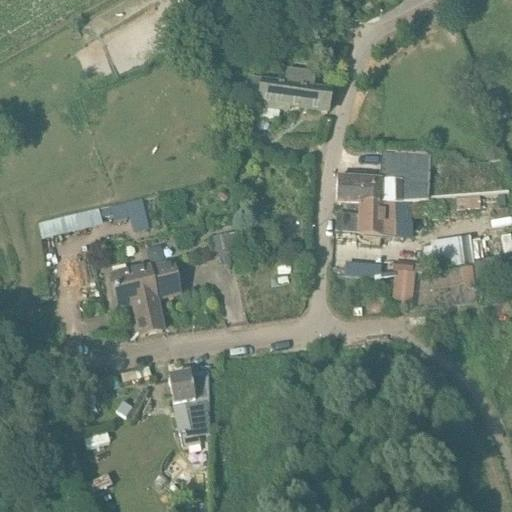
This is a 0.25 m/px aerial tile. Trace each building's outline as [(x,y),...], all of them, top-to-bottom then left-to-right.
[(310,91),(313,77),(288,73),(286,87),(249,81),(245,107),(287,114),(288,109),(327,116),(331,94),(310,91)] [(222,103),(236,102),(234,79),(220,80),(222,103)] [(474,115),(484,112),(480,98),(469,101),(474,115)] [(489,165),(499,162),(493,139),(483,142),(489,165)] [(336,203),(362,205),(382,207),(396,207),(397,183),(394,183),(396,166),(380,163),(379,183),(337,181),(336,203)] [(162,203),(174,200),(173,194),(161,197),(162,203)] [(382,207),(362,205),(359,237),(411,242),(411,230),(411,206),(396,207),(382,207)] [(111,217),(109,209),(99,211),(101,219),(111,217)] [(338,214),(338,235),(359,235),(359,215),(338,214)] [(214,254),(234,249),(231,234),(211,239),(214,254)] [(447,284),(473,279),(472,267),(474,267),(473,262),(471,242),(470,239),(429,244),(430,249),(423,250),(424,265),(426,275),(427,281),(446,280),(447,284)] [(471,242),(473,262),(482,260),(480,241),(471,242)] [(511,281),(511,256),(482,260),(473,262),(474,267),(472,267),(473,279),(474,286),(511,281)] [(411,275),(412,265),(392,264),(392,275),(411,275)] [(115,296),(118,309),(134,306),(141,338),(145,337),(162,334),(155,301),(179,296),(172,266),(112,279),(114,292),(115,296)] [(183,452),(200,449),(199,441),(208,438),(208,432),(207,373),(168,381),(183,452)]
